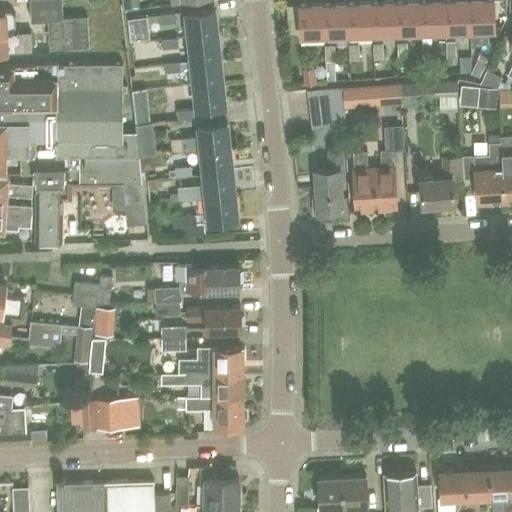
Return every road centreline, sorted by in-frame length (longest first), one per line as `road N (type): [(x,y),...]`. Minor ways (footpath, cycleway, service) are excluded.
road 1 (residential): [(0,459),(278,445)]
road 2 (residential): [(282,244),(255,0)]
road 3 (residential): [(278,445),(511,435)]
road 4 (residential): [(282,244),(511,232)]
road 5 (residential): [(278,445),(282,244)]
